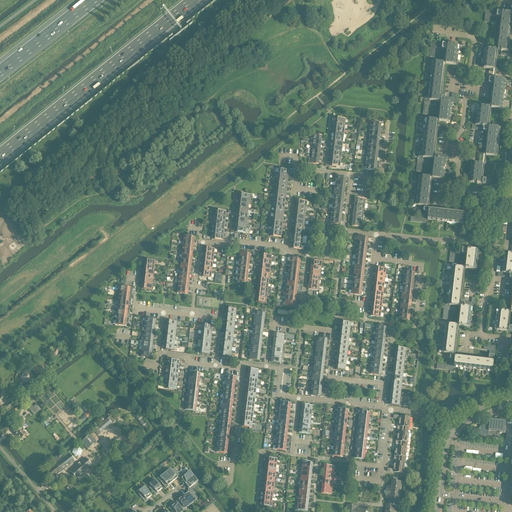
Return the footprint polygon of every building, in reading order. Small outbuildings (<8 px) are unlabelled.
[(501,51),(501,54),(511,55),(511,52),(508,52),(511,16),(511,13),(502,12),(498,51),(501,51)] [(458,46),(448,44),(446,64),(456,65),(458,46)] [(496,50),(486,49),(484,69),(494,70),(496,50)] [(429,65),(428,68),(433,68),(432,75),(428,75),(427,77),(432,78),(431,85),(426,84),(426,87),(431,87),(430,94),(428,94),(427,97),(430,97),(429,100),(425,100),(424,103),(436,105),(436,102),(439,102),(444,63),(434,62),(433,66),(429,65)] [(491,108),(501,109),(505,80),(495,79),(491,108)] [(439,121),(449,122),(451,103),(456,104),(456,100),(445,99),(445,97),(442,97),(442,102),(441,102),(439,121)] [(487,127),(489,107),(479,106),(477,125),(472,125),(472,128),(484,130),(483,131),(486,132),(487,127)] [(418,157),(418,161),(429,162),(429,159),(433,159),(437,120),(427,119),(427,123),(422,123),(422,125),(427,126),(426,133),(421,132),(421,134),(425,135),(425,142),(420,142),(420,144),(424,145),(423,152),(421,151),(421,154),(423,154),(423,158),(418,157)] [(486,156),(496,157),(499,128),(504,129),(504,125),(493,124),(492,127),(489,127),(486,156)] [(450,157),(438,156),(438,154),(435,154),(435,159),(432,178),(442,180),(445,160),(449,161),(450,157)] [(483,164),(480,164),(473,163),(471,183),(477,184),(478,185),(478,184),(480,184),(483,164)] [(418,202),(417,206),(427,207),(431,178),(421,177),(420,180),(415,180),(415,182),(420,183),(419,190),(414,189),(414,192),(419,192),(418,199),(413,199),(413,201),(418,202)] [(424,212),(425,212),(424,223),(427,224),(428,219),(466,223),(467,214),(429,209),(424,209),(424,212)] [(465,269),(475,270),(478,250),(468,249),(465,269)] [(510,279),(511,278),(511,254),(506,254),(504,273),(499,272),(498,276),(510,277),(510,279)] [(446,292),(451,292),(450,299),(447,299),(447,301),(449,302),(449,305),(444,305),(444,308),(455,310),(456,306),(459,307),(464,268),(454,267),(453,271),(448,270),(448,272),(453,273),(452,280),(447,280),(447,282),(452,283),(451,290),(446,289),(446,292)] [(459,326),(469,327),(471,308),(476,308),(476,305),(465,303),(465,302),(462,302),(461,306),(459,326)] [(509,312),(499,311),(497,330),(507,332),(509,312)] [(439,349),(444,349),(444,353),(453,354),(457,325),(447,324),(446,328),(442,327),(441,330),(446,330),(445,337),(441,337),(440,339),(445,340),(444,347),(439,346),(439,349)] [(455,356),(455,357),(450,356),(450,359),(452,359),(450,371),(454,371),(454,366),(458,367),(458,369),(460,370),(460,367),(467,368),(467,373),(469,373),(470,368),(477,369),(476,374),(479,374),(479,369),(486,370),(486,375),(488,375),(489,370),(493,371),(494,361),(455,356)] [(23,373),(21,380),(25,384),(31,384),(33,378),(29,373),(23,373)] [(388,396),(388,399),(390,399),(390,400),(403,402),(403,400),(400,400),(401,397),(391,395),(388,395),(389,394),(386,394),(386,396),(388,396)] [(10,403),(1,410),(3,413),(10,407),(12,406),(10,403)] [(26,406),(34,416),(41,410),(36,405),(33,407),(30,403),(26,406)] [(137,411),(134,413),(137,418),(140,416),(141,418),(139,420),(141,423),(143,421),(144,423),(142,425),(146,429),(149,427),(137,411)] [(112,423),(115,421),(111,416),(94,430),(98,435),(101,433),(100,432),(112,422),(112,423)] [(506,421),(490,419),(489,422),(483,425),(482,425),(481,426),(480,427),(479,428),(479,429),(479,430),(478,430),(478,429),(477,429),(477,430),(477,431),(477,432),(478,432),(478,433),(478,434),(479,434),(479,435),(480,435),(481,436),(482,436),(500,438),(500,434),(501,434),(502,433),(505,433),(506,427),(505,427),(506,421)] [(398,426),(397,429),(408,430),(409,428),(410,428),(410,423),(399,422),(399,426),(398,426)] [(14,433),(20,440),(26,435),(24,432),(25,431),(23,429),(22,430),(20,427),(14,433)] [(398,433),(398,437),(408,438),(409,433),(408,433),(408,430),(397,429),(397,432),(398,433)] [(96,442),(90,434),(81,442),(87,450),(96,442)] [(396,441),(396,444),(407,445),(408,443),(408,438),(398,437),(397,441),(396,441)] [(396,447),(396,452),(407,453),(407,445),(396,444),(395,447),(396,447)] [(56,463),(47,471),(53,479),(67,468),(75,462),(72,459),(75,457),(80,457),(82,452),(79,448),(74,449),(72,453),(70,451),(68,453),(68,454),(67,455),(65,456),(59,461),(58,460),(62,457),(60,454),(53,459),(56,463)] [(394,456),(394,459),(405,460),(406,460),(406,458),(407,453),(396,452),(395,456),(394,456)] [(70,472),(76,479),(91,465),(85,458),(70,472)] [(395,462),(394,467),(405,468),(405,463),(405,460),(394,459),(393,462),(395,462)] [(183,481),(185,484),(194,477),(190,472),(189,473),(186,468),(184,470),(181,469),(181,472),(180,479),(181,479),(182,481),(183,481)] [(178,479),(180,479),(181,472),(177,472),(174,469),(172,471),(171,470),(166,474),(173,482),(176,480),(178,479)] [(170,484),(173,482),(166,474),(162,477),(161,476),(158,478),(166,489),(170,485),(170,484)] [(188,489),(188,490),(196,491),(196,487),(199,485),(197,483),(198,482),(194,477),(185,484),(188,487),(187,487),(188,489)] [(387,486),(385,499),(388,499),(388,501),(387,501),(386,508),(394,509),(394,506),(398,506),(401,482),(397,481),(397,478),(390,477),(389,485),(390,485),(390,487),(387,486)] [(159,491),(162,489),(156,481),(151,485),(149,487),(155,496),(160,492),(159,491)] [(140,491),(141,492),(138,494),(145,502),(149,499),(149,498),(152,496),(145,487),(140,491)] [(187,494),(184,496),(190,505),(195,501),(195,500),(197,498),(195,495),(196,491),(188,490),(188,492),(186,493),(187,494)] [(176,501),(177,503),(183,510),(185,508),(185,509),(190,505),(184,496),(181,499),(180,498),(176,501)] [(177,503),(174,505),(174,504),(169,508),(172,511),(182,511),(184,511),(183,510),(177,503)]
